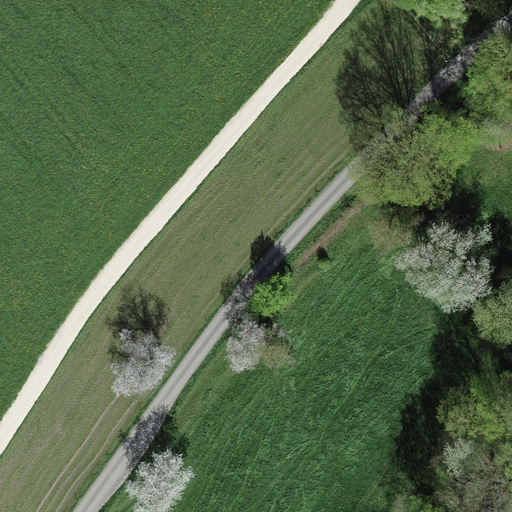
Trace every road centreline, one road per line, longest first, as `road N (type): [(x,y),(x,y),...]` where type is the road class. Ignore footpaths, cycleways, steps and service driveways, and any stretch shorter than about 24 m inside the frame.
road 1 (unclassified): [(456,61),(271,260),(90,511)]
road 2 (track): [(344,0),(104,276),(0,438)]
